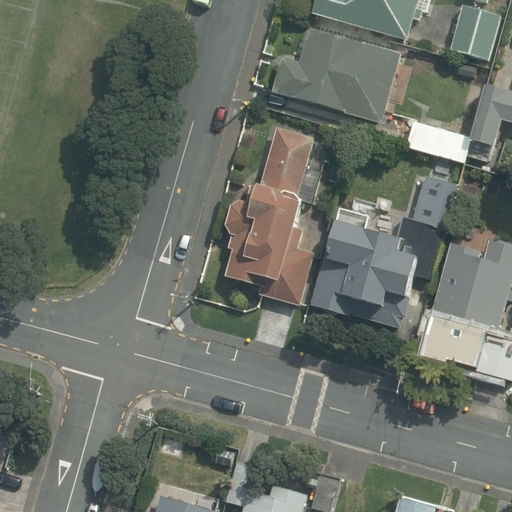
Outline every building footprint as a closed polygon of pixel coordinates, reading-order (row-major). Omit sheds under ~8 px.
[(320,0),(317,15),(411,41),(417,20),(423,21),(428,0),(320,0)] [(454,51),(493,62),(505,18),(467,7),(454,51)] [(277,93),(385,125),(405,56),(312,29),(302,63),(287,58),(277,93)] [(511,94),(489,88),(469,159),(492,165),(503,123),(511,125),(511,94)] [(473,139),(417,123),(410,147),(467,163),(473,139)] [(259,291),(300,304),(315,250),(297,246),(302,228),(296,227),(304,200),(301,199),(301,198),(298,192),(315,136),(277,126),(260,184),(252,182),(248,200),(241,198),(231,203),(226,222),(232,232),(229,245),(234,246),(226,274),(261,282),(259,291)] [(312,304),(401,326),(414,273),(434,278),(458,181),(426,173),(415,217),(403,215),(401,224),(382,219),(378,231),(339,222),(331,256),(325,255),(312,304)] [(485,254),(454,245),(422,360),(496,381),(497,379),(511,382),(511,342),(499,339),(509,302),(511,302),(511,248),(491,243),(486,261),(483,260),(485,254)] [(213,462),(232,467),(236,454),(217,448),(213,462)] [(315,508),(327,511),(335,511),(344,480),(324,474),(315,508)] [(246,511),(307,511),(312,497),(277,487),(274,499),(252,493),(246,511)] [(215,511),(162,497),(157,511),(215,511)] [(400,511),(438,511),(439,509),(404,500),(400,511)]
